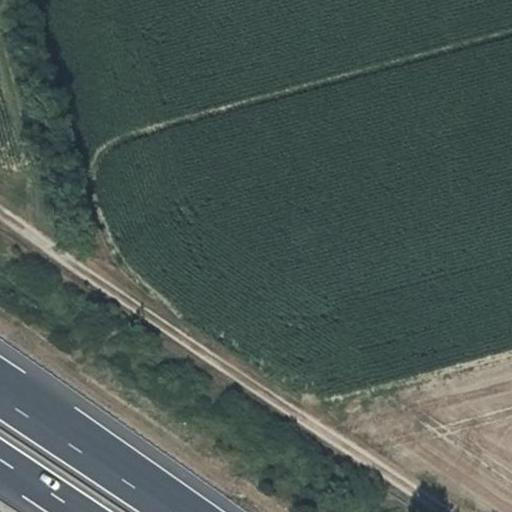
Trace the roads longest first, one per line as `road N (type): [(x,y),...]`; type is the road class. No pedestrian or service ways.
road 1 (track): [(445,511),(0,214)]
road 2 (motorway): [(171,511),(0,396)]
